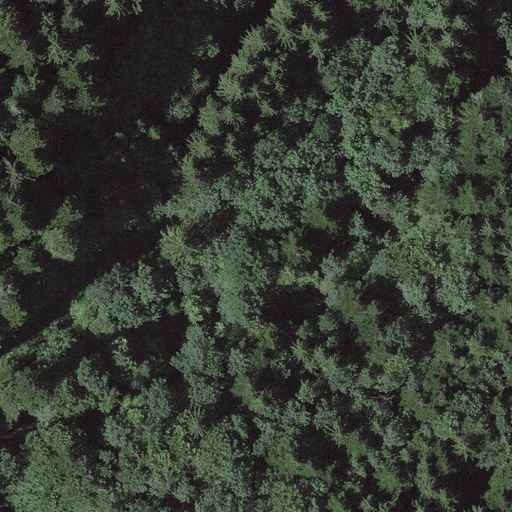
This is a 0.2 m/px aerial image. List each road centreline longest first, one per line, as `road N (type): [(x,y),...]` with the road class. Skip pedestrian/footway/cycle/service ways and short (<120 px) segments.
road 1 (track): [(409,0),(277,150),(110,275),(0,336)]
road 2 (track): [(53,511),(84,495),(259,447)]
